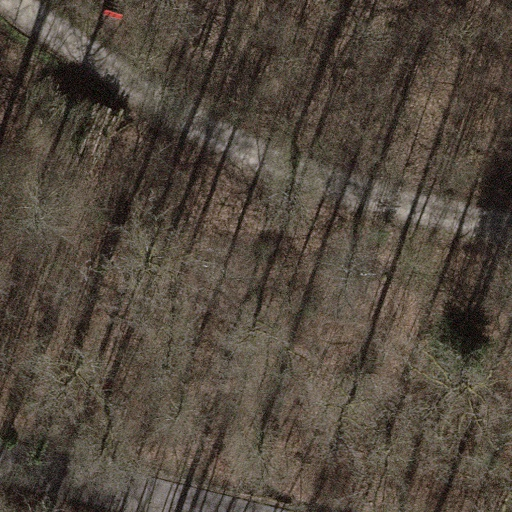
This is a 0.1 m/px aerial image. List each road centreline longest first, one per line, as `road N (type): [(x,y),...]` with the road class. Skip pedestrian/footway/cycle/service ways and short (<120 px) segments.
road 1 (track): [(28,0),(251,157),(511,211)]
road 2 (residential): [(0,462),(231,511)]
